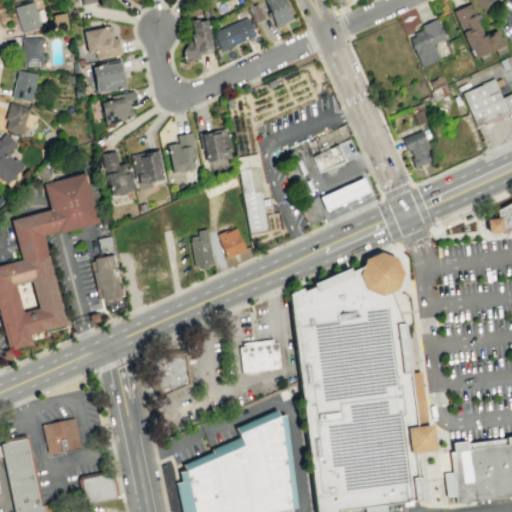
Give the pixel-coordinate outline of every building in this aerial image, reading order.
[(263,0),(284,0),(292,17),(275,25),(263,0)] [(474,0),(494,0),(484,10),(474,0)] [(12,7),(31,1),(39,26),(20,32),(12,7)] [(247,5),(256,1),(263,17),(255,21),(247,5)] [(461,31),(467,28),(464,22),(457,25),(450,10),(469,2),(476,17),(473,18),(476,24),(478,23),(483,35),(496,30),(502,44),(473,57),(461,31)] [(191,29),(189,16),(205,13),(211,50),(198,52),(199,57),(184,59),(182,43),(191,42),(189,30),(191,29)] [(65,27),(64,15),(52,17),(54,29),(65,27)] [(220,49),(212,30),(245,15),(254,34),(220,49)] [(421,29),(419,25),(434,18),(443,38),(431,43),(437,59),(420,66),(408,38),(413,36),(412,33),(421,29)] [(112,37),(116,36),(120,52),(95,57),(94,50),(87,51),(82,29),(109,24),(112,37)] [(20,65),(19,37),(39,36),(40,64),(20,65)] [(95,91),(90,64),(118,58),(124,85),(95,91)] [(10,98),(15,69),(35,72),(29,101),(10,98)] [(428,81),(439,75),(443,85),(432,90),(428,81)] [(511,109),(474,125),(460,91),(491,78),(499,97),(511,91),(511,109)] [(494,80),(499,78),(502,83),(496,86),(494,80)] [(110,97),(109,94),(133,89),(136,103),(127,104),(130,116),(104,122),(99,99),(110,97)] [(21,133),(3,128),(6,118),(3,117),(8,100),(11,101),(28,106),(21,133)] [(410,112),(424,106),(430,118),(416,124),(410,112)] [(304,142),(342,125),(348,138),(335,143),(310,155),(304,142)] [(206,159),(201,130),(224,126),(229,156),(206,159)] [(412,167),(408,158),(411,157),(408,149),(405,150),(400,138),(421,130),(428,148),(424,149),(429,160),(412,167)] [(0,178),(0,134),(3,131),(15,141),(7,150),(22,162),(5,183),(0,178)] [(178,141),(177,133),(189,131),(192,143),(188,144),(192,166),(171,170),(165,144),(178,141)] [(342,160),(335,143),(310,155),(317,171),(342,160)] [(154,147),(160,178),(137,183),(131,152),(154,147)] [(125,162),(131,188),(108,193),(102,166),(99,152),(113,149),(117,163),(125,162)] [(266,232),(248,235),(236,157),(257,153),(259,166),(257,166),(261,192),(260,193),(266,232)] [(0,326),(6,349),(30,343),(27,334),(65,324),(41,235),(54,231),(54,233),(58,232),(97,222),(83,172),(41,183),(47,206),(47,209),(8,219),(19,260),(0,265),(0,326)] [(367,191),(361,178),(319,198),(325,211),(367,191)] [(511,199),(494,209),(495,218),(498,217),(499,231),(511,229),(511,199)] [(484,219),(495,218),(498,217),(499,231),(486,233),(484,219)] [(242,249),(231,254),(231,255),(224,258),(214,233),(226,228),(226,230),(234,227),(242,249)] [(211,263),(205,264),(206,267),(199,269),(198,265),(193,266),(187,237),(196,235),(195,230),(205,229),(211,263)] [(286,293),(313,511),(335,511),(362,507),(362,511),(385,511),(385,504),(418,499),(412,453),(433,450),(429,424),(425,424),(418,371),(408,372),(406,356),(405,349),(405,345),(402,322),(400,322),(388,291),(395,288),(401,274),(393,257),(377,251),(362,258),(359,265),(348,271),(346,267),(310,283),(311,285),(300,290),(299,287),(286,293)] [(98,307),(88,261),(113,255),(123,302),(98,307)] [(277,367),(275,342),(271,343),(270,339),(267,339),(243,342),(240,342),(240,347),(237,347),(240,372),(277,367)] [(189,385),(156,399),(152,387),(147,375),(160,350),(180,348),(185,348),(189,385)] [(274,409),(276,414),(283,414),(294,506),(288,507),(288,511),(180,511),(174,482),(177,482),(179,481),(176,471),(183,470),(181,464),(210,451),(209,448),(237,436),(233,427),(274,409)] [(78,447),(46,454),(39,424),(72,417),(78,447)] [(0,452),(12,511),(41,511),(26,436),(23,434),(0,438),(0,452)] [(511,494),(454,502),(453,495),(444,497),(441,472),(449,471),(447,451),(450,450),(449,442),(464,440),(464,442),(503,438),(502,436),(511,435),(511,494)] [(113,499),(108,470),(79,476),(84,504),(113,499)]
